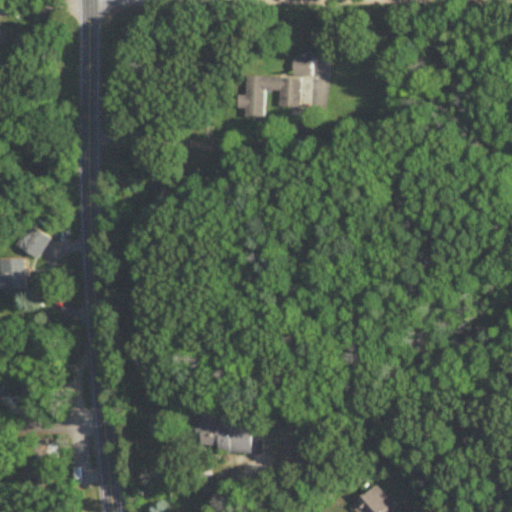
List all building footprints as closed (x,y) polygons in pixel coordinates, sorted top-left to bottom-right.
[(314,77),(314,58),(296,58),(296,77),(314,77)] [(302,108),(303,79),(250,77),(249,97),(241,97),(240,109),(248,109),(247,118),(266,118),(267,91),(282,92),(281,107),(302,108)] [(0,290),(31,290),(31,260),(7,260),(7,270),(0,269),(0,290)] [(255,454),(256,424),(236,423),(237,417),(205,416),(204,447),(223,448),(223,453),(255,454)] [(31,440),(33,482),(54,481),(53,458),(59,458),(58,444),(50,445),(50,439),(31,440)] [(357,511),(390,511),(397,505),(377,485),(354,508),(357,511)]
